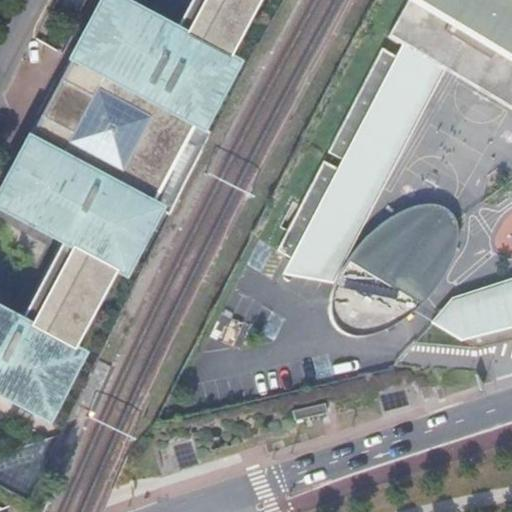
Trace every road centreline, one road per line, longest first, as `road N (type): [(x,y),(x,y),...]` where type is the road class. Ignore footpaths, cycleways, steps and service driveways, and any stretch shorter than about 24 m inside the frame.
road 1 (primary): [(511,402),(220,500)]
road 2 (motorway): [(511,421),(219,511)]
road 3 (motorway): [(332,511),(511,452)]
